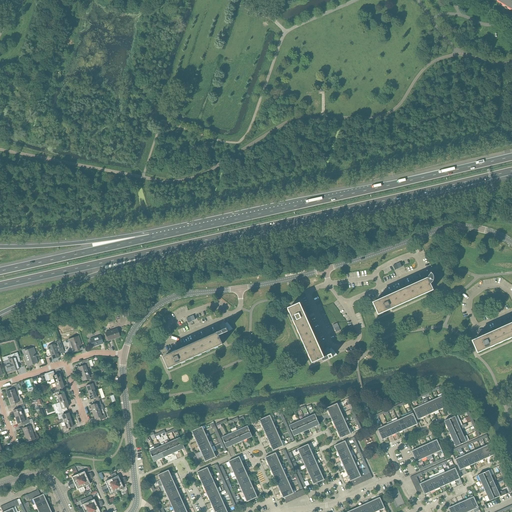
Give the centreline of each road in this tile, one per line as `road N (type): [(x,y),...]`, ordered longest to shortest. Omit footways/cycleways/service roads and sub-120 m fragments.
road 1 (unclassified): [(124,354),(139,321),(172,297),(293,278),(445,228),(480,229)]
road 2 (motorway): [(146,252),(511,169)]
road 3 (motorway): [(511,157),(150,238)]
road 4 (motorway): [(0,315),(146,252)]
road 5 (unclassified): [(131,511),(124,354)]
road 6 (motorway): [(150,238),(0,270)]
road 7 (motorway): [(150,238),(0,246)]
road 8 (motorway): [(0,285),(146,252)]
